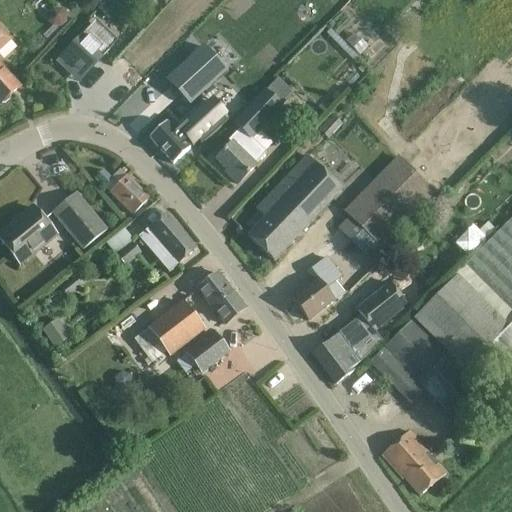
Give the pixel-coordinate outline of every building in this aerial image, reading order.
[(71,48),(57,62),(65,69),(70,64),(84,77),(97,63),(103,57),(117,42),(106,32),(95,22),(81,37),(71,48)] [(0,104),(19,88),(0,66),(0,49),(11,40),(0,27),(0,104)] [(355,35),(346,44),(359,57),(368,49),(355,35)] [(203,49),(168,80),(191,105),(226,73),(225,72),(235,62),(218,44),(207,54),(203,49)] [(230,146),(216,161),(227,172),(225,174),(238,186),(255,167),(254,166),(266,154),(250,139),(258,131),(259,132),(281,108),(264,92),(233,124),(239,130),(227,143),(230,146)] [(178,115),(170,123),(169,122),(149,139),(173,164),(192,147),(190,145),(199,137),(178,115)] [(332,116),(318,131),(328,141),(342,125),(332,116)] [(247,237),(273,262),(342,191),(308,156),(269,196),(255,211),(264,219),(247,237)] [(347,219),(336,231),(353,248),(367,258),(378,247),(433,193),(397,157),(374,181),(363,192),(342,215),(347,219)] [(103,188),(111,180),(103,172),(95,180),(103,188)] [(110,194),(132,216),(149,199),(127,177),(110,194)] [(52,214),(83,251),(106,232),(76,194),(52,214)] [(0,236),(0,241),(10,254),(19,265),(55,236),(33,209),(0,236)] [(140,236),(160,260),(170,272),(196,250),(165,214),(140,236)] [(511,218),(463,267),(368,364),(409,406),(424,391),(452,420),(479,391),(463,375),(465,371),(484,353),(511,380),(511,218)] [(485,238),(472,225),(454,244),(467,257),(485,238)] [(125,230),(107,241),(115,253),(132,241),(125,230)] [(115,258),(125,270),(140,256),(132,245),(115,258)] [(291,301),(307,322),(344,294),(335,283),(341,278),(326,259),(307,273),(315,283),(291,301)] [(224,326),(245,309),(218,274),(196,291),(224,326)] [(389,285),(355,311),(362,320),(348,331),(340,337),(339,335),(328,343),(312,355),(335,386),(351,374),(353,373),(351,370),(360,363),(358,362),(381,341),(374,333),(406,307),(389,285)] [(182,303),(133,342),(150,363),(167,349),(171,354),(202,329),(182,303)] [(58,320),(41,331),(54,350),(70,339),(58,320)] [(175,363),(184,375),(196,367),(202,374),(228,354),(212,334),(175,363)] [(121,374),(114,379),(115,388),(123,392),(131,386),(130,377),(121,374)] [(448,448),(458,457),(477,441),(468,431),(448,448)] [(446,474),(410,432),(381,456),(402,480),(403,479),(419,497),(446,474)]
